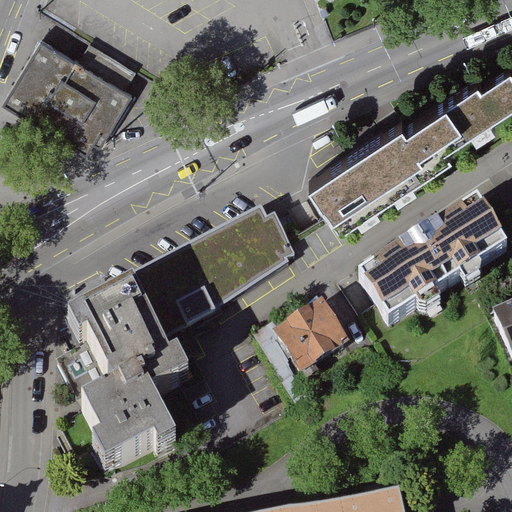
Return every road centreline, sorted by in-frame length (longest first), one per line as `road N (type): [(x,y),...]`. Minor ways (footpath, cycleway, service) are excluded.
road 1 (unclassified): [(21,497),(63,503),(123,490),(214,447),(232,413),(218,367),(224,343),(511,152)]
road 2 (secondary): [(511,13),(189,151)]
road 3 (residential): [(21,497),(29,265)]
road 4 (secondary): [(29,265),(142,196),(189,151)]
road 5 (residential): [(126,170),(110,190),(32,236),(29,265)]
road 6 (secondary): [(126,170),(0,223)]
